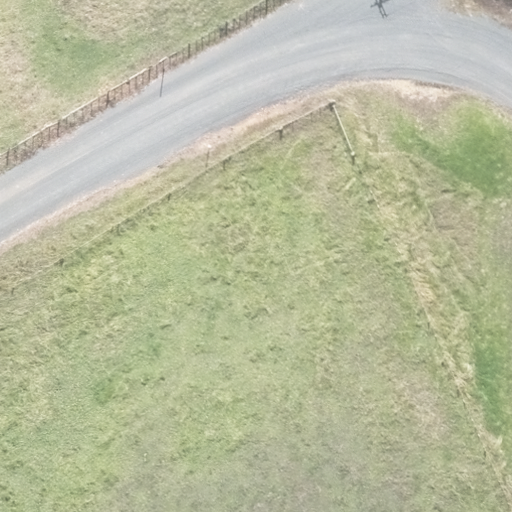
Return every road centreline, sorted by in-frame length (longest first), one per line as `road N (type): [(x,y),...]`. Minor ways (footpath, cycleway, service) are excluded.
road 1 (unclassified): [(0,214),(280,47),(347,24)]
road 2 (unclassified): [(347,24),(436,32),(511,61)]
